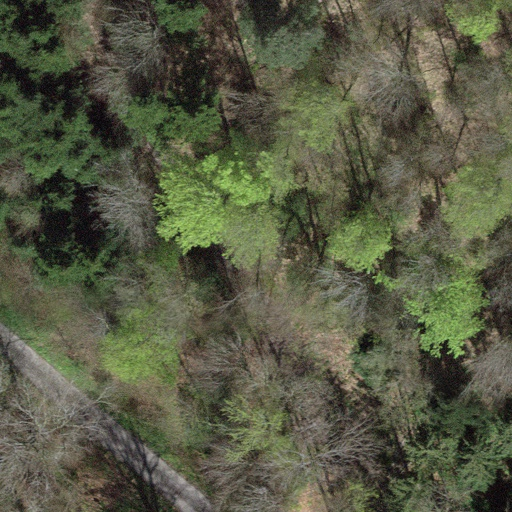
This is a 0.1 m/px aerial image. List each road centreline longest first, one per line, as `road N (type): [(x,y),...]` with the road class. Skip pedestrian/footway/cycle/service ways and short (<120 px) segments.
road 1 (track): [(96,0),(138,105),(328,404),(377,511)]
road 2 (track): [(0,341),(201,511)]
